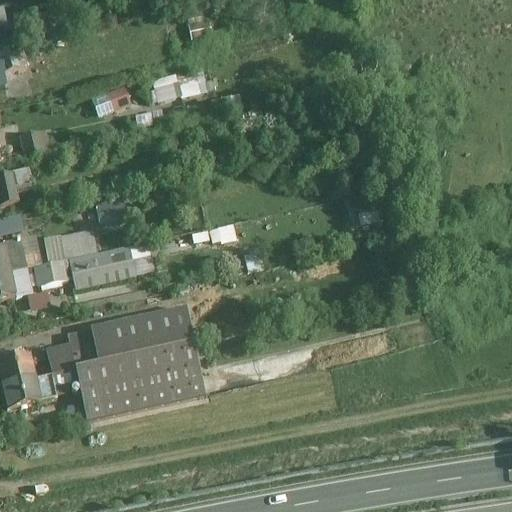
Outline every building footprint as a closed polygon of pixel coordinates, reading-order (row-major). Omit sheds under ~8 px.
[(7,2),(0,3),(0,21),(11,19),(7,2)] [(216,38),(212,20),(191,24),(195,42),(216,38)] [(160,106),(210,94),(204,72),(155,84),(160,106)] [(111,95),(116,114),(135,108),(130,90),(111,95)] [(23,138),(27,158),(53,153),(49,132),(23,138)] [(0,208),(20,204),(13,175),(0,177),(0,208)] [(236,226),(214,230),(216,244),(238,240),(236,226)] [(7,252),(0,252),(0,278),(11,276),(28,272),(20,242),(5,246),(7,252)] [(249,259),(251,272),(264,269),(261,256),(249,259)] [(11,276),(0,278),(0,303),(16,299),(11,276)] [(207,397),(187,309),(68,336),(70,346),(46,352),(52,378),(56,398),(80,392),(87,424),(207,397)] [(30,356),(0,362),(0,384),(1,388),(36,380),(30,356)] [(37,382),(36,380),(1,388),(5,413),(56,400),(56,398),(52,378),(37,382)]
